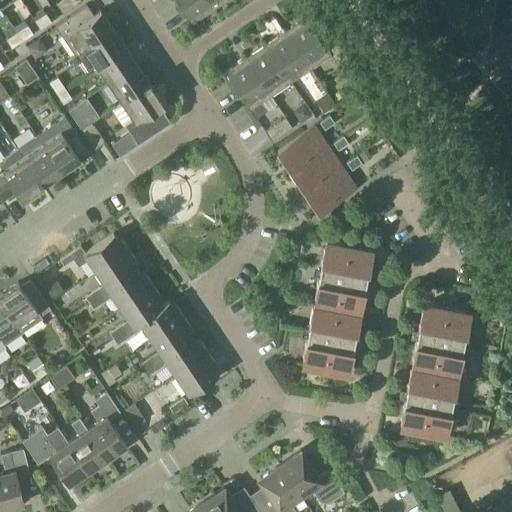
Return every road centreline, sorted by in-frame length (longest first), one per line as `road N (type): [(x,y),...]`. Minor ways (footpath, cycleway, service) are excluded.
road 1 (residential): [(266,398),(355,417),(369,410),(398,286),(441,258),(387,172)]
road 2 (residential): [(266,398),(207,291),(253,220),(250,180),(210,115)]
road 3 (residential): [(511,240),(354,0)]
road 4 (residential): [(0,247),(210,115)]
road 5 (residential): [(97,511),(266,398)]
road 6 (unknown): [(211,304),(114,176)]
